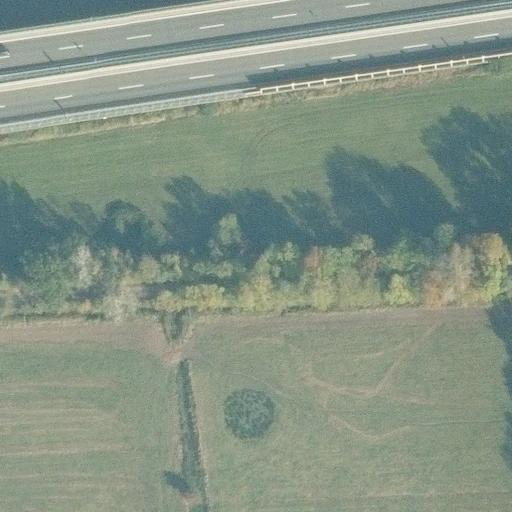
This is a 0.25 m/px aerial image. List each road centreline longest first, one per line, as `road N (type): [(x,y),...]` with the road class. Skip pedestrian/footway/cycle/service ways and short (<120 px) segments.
road 1 (motorway): [(0,123),(511,45)]
road 2 (motorway): [(485,0),(0,72)]
